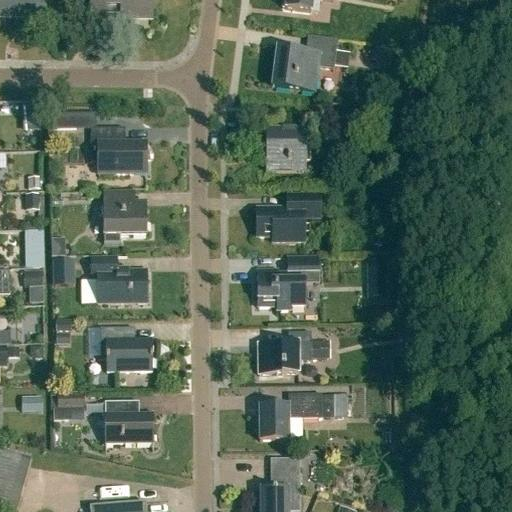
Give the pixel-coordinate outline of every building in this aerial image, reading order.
[(0,0),(0,21),(46,22),(46,0),(0,0)] [(151,22),(151,0),(90,0),(90,22),(151,22)] [(331,4),(331,0),(282,0),(281,10),(284,11),(284,12),(310,15),(312,1),(331,4)] [(333,72),(336,43),(306,39),(305,54),(275,51),(270,91),(313,96),(316,71),(333,72)] [(385,67),(388,54),(373,51),(370,64),(385,67)] [(78,119),(54,119),(54,131),(78,131),(78,119)] [(119,146),(119,131),(90,131),(90,165),(97,165),(97,177),(145,176),(144,145),(119,146)] [(265,176),(306,175),(305,134),(264,135),(265,176)] [(28,194),(39,193),(38,181),(27,181),(28,194)] [(104,239),(146,238),(145,206),(128,206),(128,195),(103,195),(104,239)] [(304,221),(320,221),(320,197),(286,198),(286,212),(256,212),(257,240),(272,240),(272,246),(304,246),(304,221)] [(25,215),(38,215),(37,198),(25,198),(25,215)] [(381,250),(381,230),(367,229),(367,250),(381,250)] [(30,272),(42,271),(41,256),(29,256),(30,272)] [(305,286),(319,285),(318,259),(287,260),(288,276),(278,276),(278,274),(258,274),(259,311),(276,310),(276,315),(290,314),(290,310),(306,310),(305,286)] [(97,308),(147,307),(147,273),(128,273),(128,271),(117,271),(117,260),(90,261),(90,283),(96,283),(97,308)] [(74,262),(52,263),(52,288),(74,288),(74,262)] [(385,265),(367,265),(367,285),(385,285),(385,265)] [(9,274),(0,274),(0,297),(9,298),(9,274)] [(23,291),(42,291),(42,275),(23,275),(23,291)] [(55,336),(71,335),(70,324),(55,324),(55,336)] [(106,376),(152,376),(152,343),(136,343),(136,331),(100,331),(100,364),(106,364),(106,376)] [(330,364),(330,346),(311,347),(311,335),(288,335),(289,347),(259,348),(260,378),(298,378),(298,365),(330,364)] [(56,348),(69,348),(69,337),(55,337),(56,348)] [(35,363),(43,363),(43,350),(30,349),(30,357),(35,363)] [(18,362),(18,350),(7,350),(7,362),(18,362)] [(346,399),(322,399),(322,397),(297,397),(297,411),(259,411),(260,444),(289,444),(289,422),(346,421),(346,399)] [(69,412),(85,412),(84,398),(57,399),(58,413),(69,412)] [(21,416),(41,416),(41,400),(21,401),(21,416)] [(104,449),(153,448),(152,415),(129,416),(129,404),(103,405),(104,449)] [(69,424),(69,412),(58,413),(54,413),(54,424),(69,424)] [(1,451),(0,453),(0,508),(12,511),(16,511),(31,460),(1,451)] [(298,511),(298,462),(271,462),(272,493),(260,493),(260,511),(298,511)] [(386,511),(401,511),(400,494),(386,495),(386,511)]
